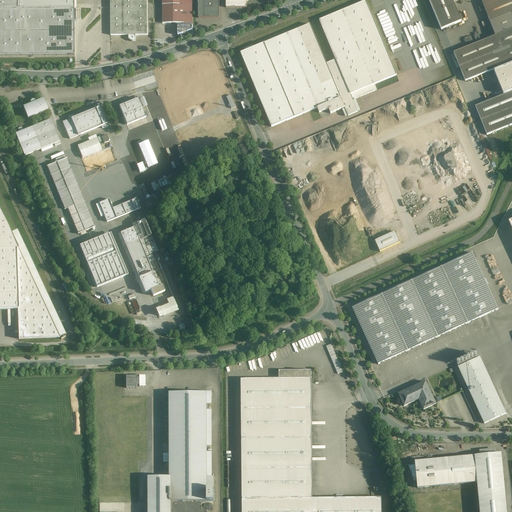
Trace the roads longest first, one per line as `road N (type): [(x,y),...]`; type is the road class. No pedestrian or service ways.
road 1 (residential): [(0,364),(221,354),(330,305)]
road 2 (residential): [(330,305),(218,34)]
road 3 (residential): [(511,437),(409,433),(387,420),(368,396),(330,305)]
road 4 (residential): [(218,34),(119,68),(0,73)]
road 5 (residential): [(330,305),(470,240),(495,214)]
